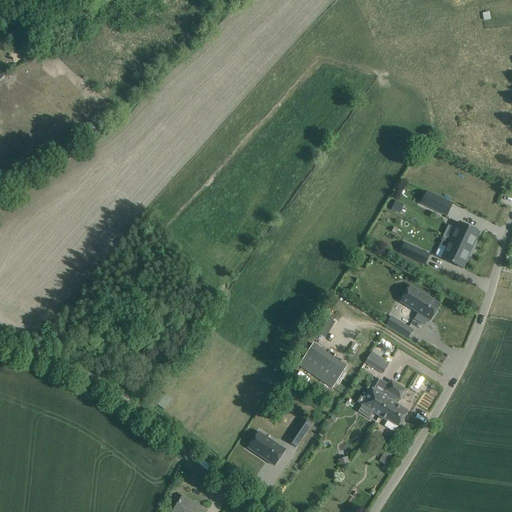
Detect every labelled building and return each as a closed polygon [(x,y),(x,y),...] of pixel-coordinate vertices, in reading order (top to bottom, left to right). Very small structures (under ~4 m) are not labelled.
[(92,136),(87,129),(76,136),(81,143),(92,136)] [(421,204),(447,216),(452,204),(426,192),(421,204)] [(480,233),(458,223),(449,241),(473,252),(474,249),(473,248),(480,233)] [(471,255),(473,252),(449,241),(443,238),(440,245),(446,248),(441,259),(463,269),(470,254),(471,255)] [(430,255),(404,243),(400,253),(425,265),(430,255)] [(430,321),(440,305),(410,286),(400,302),(418,313),(414,319),(422,324),(426,318),(430,321)] [(391,316),(385,325),(408,339),(413,330),(391,316)] [(299,366),(332,389),(340,377),(347,367),(321,350),(322,349),(314,343),(299,366)] [(372,352),(365,363),(382,374),(389,363),(378,356),(381,353),(375,349),(374,348),(372,352)] [(361,405),(379,417),(399,385),(391,380),(384,391),(387,392),(384,396),(372,389),(361,405)] [(399,385),(379,417),(387,422),(388,420),(398,427),(407,412),(403,410),(404,409),(395,403),(398,399),(400,401),(407,390),(399,385)] [(161,393),(155,403),(165,410),(171,400),(161,393)] [(302,418),(287,441),(296,448),(311,424),(302,418)] [(258,432),(247,448),(275,466),(285,450),(258,432)] [(389,466),(394,459),(384,452),(379,460),(389,466)] [(182,497),(177,505),(172,511),(204,511),(205,511),(195,505),(195,507),(191,505),(192,504),(188,502),(182,499),(183,497),(182,497)]
